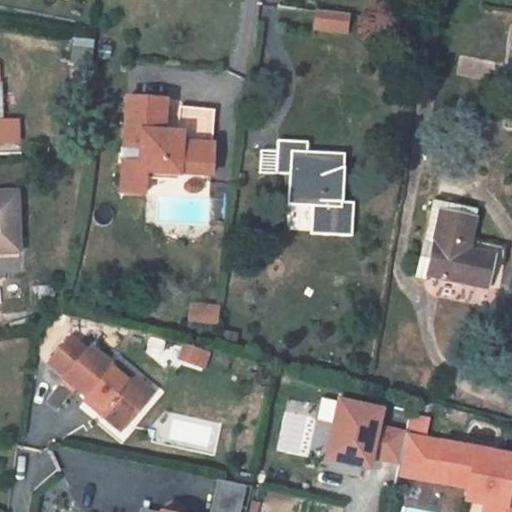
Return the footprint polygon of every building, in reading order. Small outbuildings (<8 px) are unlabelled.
[(312,10),(311,31),(346,32),(347,11),(312,10)] [(0,142),(18,142),(17,120),(4,121),(2,82),(0,82),(0,142)] [(145,172),(177,174),(208,176),(213,111),(179,109),(178,124),(164,123),(166,101),(126,99),(120,193),(144,194),(145,179),(145,172)] [(307,143),(277,141),(275,174),(288,175),(286,206),(311,207),(309,235),(350,237),(353,204),(341,203),(344,155),(306,153),(307,143)] [(176,181),(177,174),(145,172),(145,179),(176,181)] [(0,252),(19,252),(16,193),(0,193),(0,252)] [(467,250),(475,210),(431,200),(417,274),(489,289),(496,256),(467,250)] [(187,320),(217,324),(219,308),(189,304),(187,320)] [(64,378),(88,399),(90,396),(104,407),(99,412),(117,427),(127,415),(131,419),(147,400),(112,370),(114,368),(90,348),(86,352),(71,339),(50,364),(65,377),(64,378)] [(184,346),(180,360),(195,364),(199,351),(184,346)] [(208,354),(199,351),(195,364),(204,367),(208,354)] [(114,368),(112,370),(147,400),(153,393),(118,363),(114,368)] [(99,412),(104,407),(90,396),(88,399),(86,401),(99,412)] [(368,470),(381,407),(332,397),(319,460),(368,470)] [(131,419),(127,415),(117,427),(122,431),(131,419)] [(423,439),(428,419),(412,416),(408,436),(417,438),(423,439)] [(408,482),(417,438),(408,436),(399,482),(408,482)]
